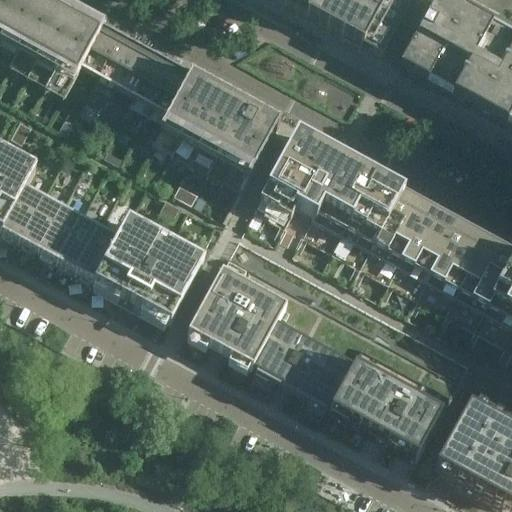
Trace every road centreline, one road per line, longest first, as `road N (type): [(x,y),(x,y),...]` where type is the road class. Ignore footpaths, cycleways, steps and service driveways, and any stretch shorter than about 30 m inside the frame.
road 1 (residential): [(0,283),(416,511)]
road 2 (residential): [(95,0),(511,227)]
road 3 (residential): [(511,169),(206,0)]
